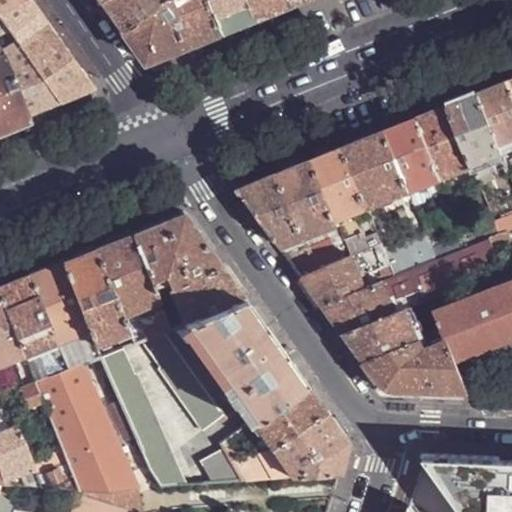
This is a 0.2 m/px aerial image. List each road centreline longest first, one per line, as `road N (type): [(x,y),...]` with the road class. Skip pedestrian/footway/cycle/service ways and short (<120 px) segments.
road 1 (tertiary): [(395,429),(363,414),(176,141)]
road 2 (secondary): [(505,0),(176,141)]
road 3 (secondary): [(176,141),(0,212)]
road 4 (tertiary): [(73,0),(176,141)]
